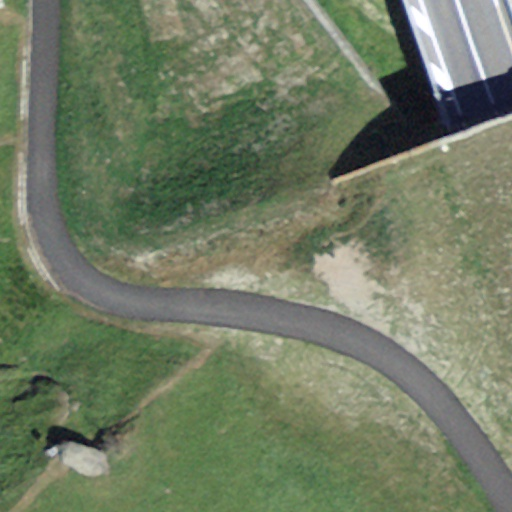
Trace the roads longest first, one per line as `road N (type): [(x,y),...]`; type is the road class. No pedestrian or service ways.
road 1 (track): [(55,0),(54,252),(94,298),(248,308),(406,355),(511,499)]
road 2 (primary): [(459,0),(511,154)]
